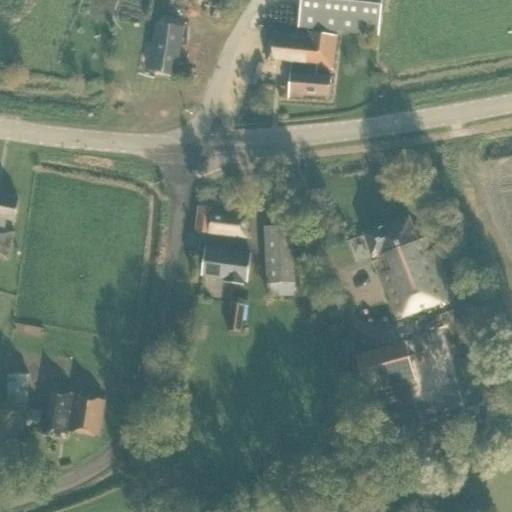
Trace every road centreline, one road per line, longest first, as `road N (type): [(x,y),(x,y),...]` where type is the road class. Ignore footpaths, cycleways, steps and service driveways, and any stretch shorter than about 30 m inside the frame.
road 1 (unclassified): [(0,505),(78,477),(134,427),(159,351),(192,143)]
road 2 (tertiary): [(192,143),(319,136),(511,104)]
road 3 (tertiary): [(192,143),(0,130)]
road 4 (unclassified): [(192,143),(256,0)]
